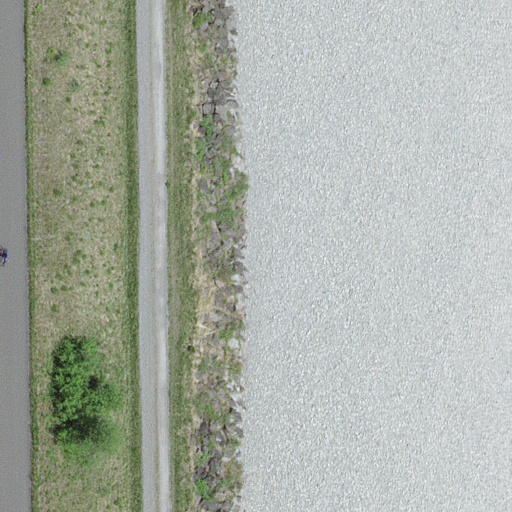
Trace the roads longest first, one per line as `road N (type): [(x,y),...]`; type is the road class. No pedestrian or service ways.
road 1 (track): [(146,0),(155,511)]
road 2 (track): [(7,0),(13,511)]
